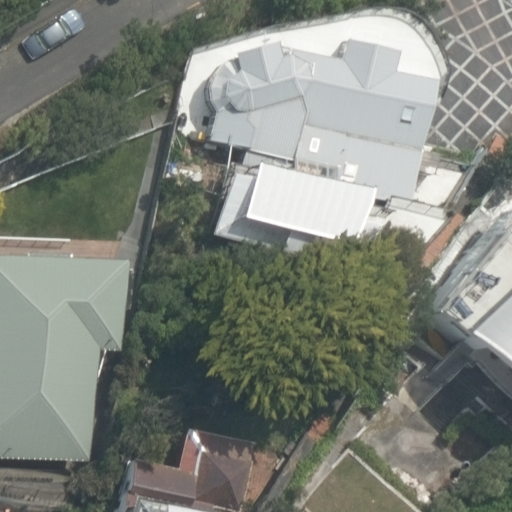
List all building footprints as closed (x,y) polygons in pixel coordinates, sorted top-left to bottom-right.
[(353,193),(408,205),(432,77),(393,69),(396,51),(343,39),(338,59),(285,48),(266,45),(246,50),(226,55),(227,62),(208,69),(201,77),(201,86),(203,97),(214,110),(208,145),(283,160),(281,173),(280,177),(353,193)] [(277,256),(364,275),(374,227),(347,222),(353,193),(280,177),(281,173),(243,165),(240,177),(215,171),(201,234),(278,250),(277,256)] [(511,418),(511,192),(508,194),(486,215),(471,242),(466,237),(418,316),(441,335),(436,341),(492,388),(489,407),(511,418)] [(0,459),(85,462),(88,353),(110,353),(110,327),(118,327),(119,272),(113,272),(113,263),(102,263),(102,247),(9,245),(9,260),(0,260),(0,459)] [(207,511),(208,508),(231,511),(233,511),(244,444),(179,434),(173,471),(122,463),(115,496),(111,495),(110,504),(104,503),(102,511),(207,511)]
